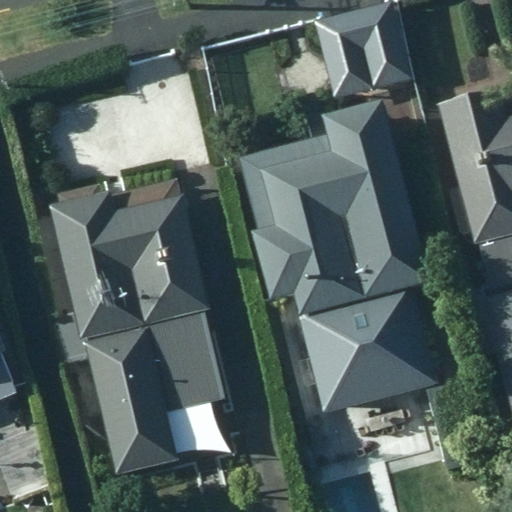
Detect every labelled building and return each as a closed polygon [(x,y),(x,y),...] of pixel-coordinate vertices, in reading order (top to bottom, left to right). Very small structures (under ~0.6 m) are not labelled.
[(492,86),(434,96),(454,183),(444,185),(455,231),(467,229),(470,241),(475,239),(485,284),(476,287),(511,438),(511,437),(511,93),(496,97),(492,86)] [(426,278),(376,92),(315,107),(320,130),(231,153),(251,225),(246,226),(264,293),(274,290),(284,326),(301,322),(317,378),(412,352),(395,286),(426,278)] [(203,305),(172,173),(106,191),(105,185),(97,186),(96,179),(51,188),(54,199),(44,201),(75,334),(81,332),(113,472),(174,458),(163,408),(218,396),(198,306),(203,305)] [(0,398),(17,392),(0,349),(0,398)] [(463,374),(420,385),(440,453),(482,442),(463,374)]
